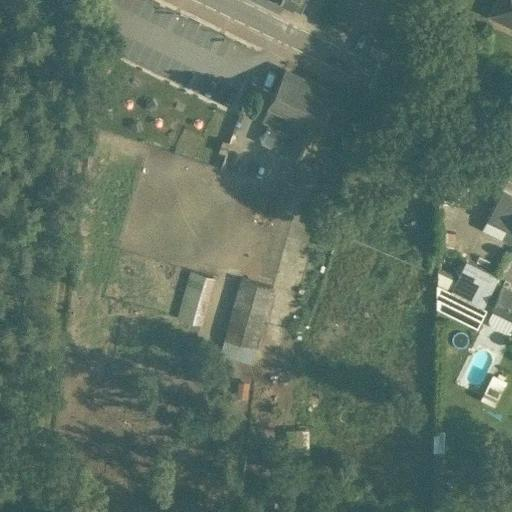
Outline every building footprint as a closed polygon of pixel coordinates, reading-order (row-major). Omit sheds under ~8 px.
[(278,0),(300,11),(305,0),(278,0)] [(511,0),(495,0),(489,13),(511,24),(511,0)] [(302,159),(334,91),(310,80),(308,84),(283,72),(270,100),(257,126),(289,150),(288,152),(302,159)] [(229,141),(222,139),(218,150),(226,153),(228,144),(229,141)] [(511,193),(502,189),(493,206),(487,216),(511,228),(511,193)] [(397,207),(409,228),(419,223),(407,202),(397,207)] [(511,228),(487,216),(482,227),(511,241),(511,228)] [(496,272),(466,258),(458,276),(452,289),(482,304),(496,272)] [(452,289),(458,276),(438,266),(437,307),(477,327),(487,306),(482,304),(452,289)] [(215,276),(190,270),(178,317),(201,324),(215,276)] [(252,362),(257,346),(274,285),(240,276),(223,337),(219,352),(252,362)] [(511,287),(503,284),(492,308),(493,309),(511,317),(511,287)] [(505,330),(510,330),(511,328),(511,317),(493,309),(490,316),(490,319),(492,323),(505,330)] [(506,379),(493,373),(481,397),(494,403),(506,379)] [(287,428),(287,453),(309,453),(309,428),(287,428)] [(251,497),(250,497),(243,496),(241,509),(249,510),(250,498),(251,497)] [(256,511),(272,511),(273,509),(274,498),(259,497),(256,511)]
